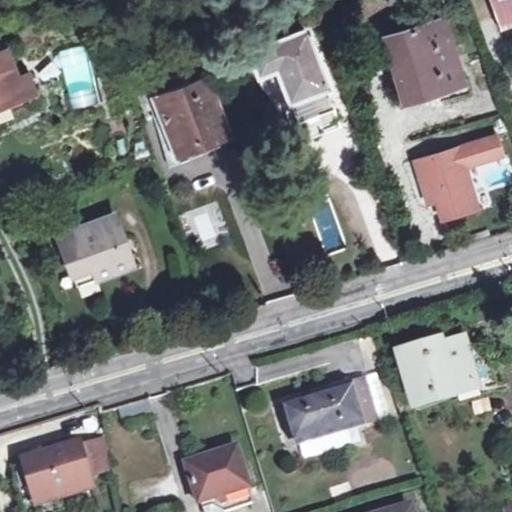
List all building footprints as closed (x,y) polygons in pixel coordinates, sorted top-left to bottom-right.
[(511,0),(497,0),(506,22),(511,19),(511,0)] [(455,88),(469,84),(447,14),(390,32),(410,93),(453,79),(455,88)] [(317,108),(323,124),(343,115),(310,24),(256,46),(269,81),(287,75),(302,114),(317,108)] [(0,96),(7,94),(13,112),(33,104),(11,45),(0,49),(0,96)] [(211,92),(223,89),(214,67),(160,87),(167,107),(164,108),(180,152),(207,143),(203,134),(223,126),(211,92)] [(237,131),(223,89),(211,92),(223,126),(203,134),(207,143),(237,131)] [(7,94),(0,96),(0,117),(13,112),(7,94)] [(317,108),(302,114),(307,129),(323,124),(317,108)] [(493,137),(412,160),(425,204),(433,201),(437,218),(474,208),(462,164),(497,154),(493,137)] [(215,202),(184,215),(199,250),(230,237),(215,202)] [(92,263),(96,274),(134,259),(127,240),(131,233),(123,229),(114,209),(60,230),(76,270),(92,263)] [(92,263),(76,270),(80,280),(96,274),(92,263)] [(475,331),(467,333),(482,381),(494,378),(475,331)] [(482,381),(467,333),(449,339),(446,334),(405,347),(422,407),(446,400),(442,387),(457,383),(459,389),(482,381)] [(367,378),(290,401),(302,443),(380,419),(367,378)] [(37,483),(58,494),(95,483),(93,474),(115,468),(110,437),(84,444),(83,442),(29,458),(37,483)] [(217,506),(228,511),(255,504),(251,488),(253,487),(240,449),(222,454),(223,459),(192,468),(203,503),(205,503),(207,509),(217,506)] [(511,511),(511,502),(496,508),(497,511),(511,511)]
